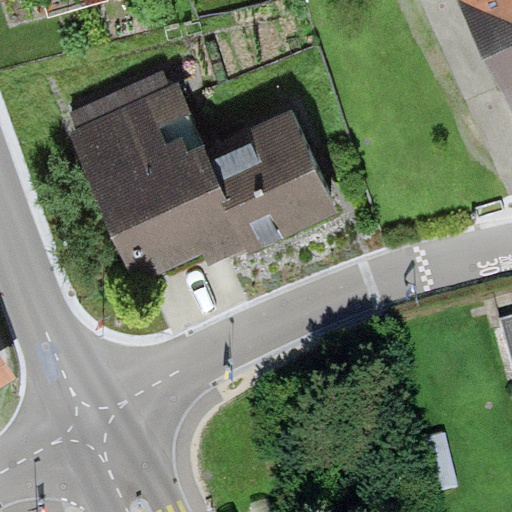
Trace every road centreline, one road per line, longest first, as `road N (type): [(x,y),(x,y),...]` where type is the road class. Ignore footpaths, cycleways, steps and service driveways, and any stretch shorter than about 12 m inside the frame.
road 1 (residential): [(511,239),(275,326),(191,364),(88,427)]
road 2 (tertiary): [(0,200),(88,427)]
